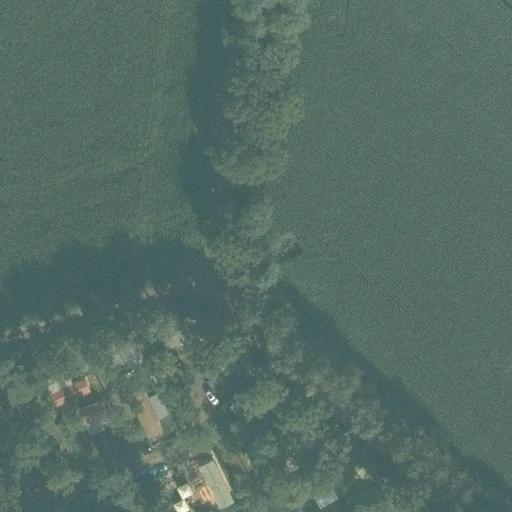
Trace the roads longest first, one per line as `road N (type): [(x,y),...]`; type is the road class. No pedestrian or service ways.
road 1 (track): [(210,290),(483,511)]
road 2 (track): [(234,0),(213,177),(210,290)]
road 3 (track): [(210,290),(0,340)]
